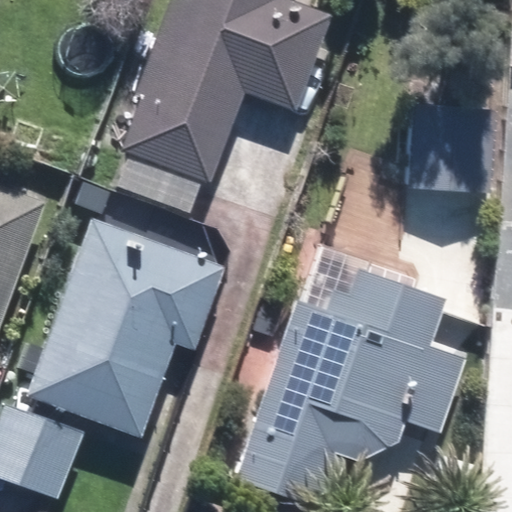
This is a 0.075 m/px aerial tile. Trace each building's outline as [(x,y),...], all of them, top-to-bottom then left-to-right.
[(269,0),(169,0),(135,89),(141,91),(120,147),(202,178),(237,86),(289,106),(322,21),(270,1),(269,0)] [(485,102),(407,100),(405,184),(483,186),(485,102)] [(0,311),(39,205),(0,190),(0,311)] [(219,266),(85,218),(23,393),(137,434),(169,343),(189,350),(219,266)] [(320,312),(291,302),(231,478),(319,508),(337,454),(352,460),(391,440),(399,418),(436,430),(459,360),(422,348),(438,301),(352,272),(344,296),(327,290),(320,312)] [(72,432),(1,407),(0,409),(0,476),(50,494),(72,432)]
